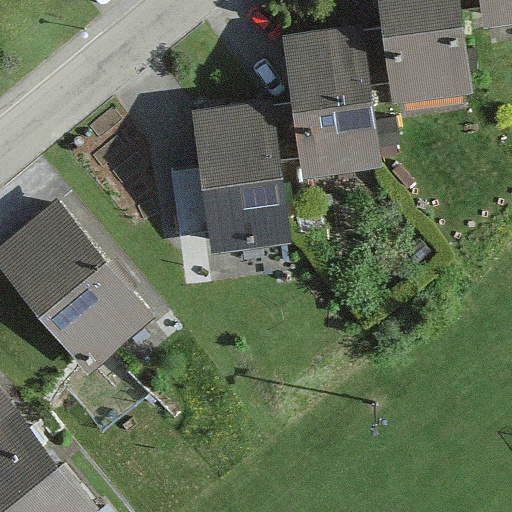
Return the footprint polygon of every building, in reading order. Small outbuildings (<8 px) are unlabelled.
[(457,0),(382,0),(396,98),(470,88),(457,0)] [(511,0),(483,0),(486,21),(511,17),(511,0)] [(358,14),(285,24),(305,170),(378,160),(358,14)] [(266,89),(192,99),(212,244),(286,234),(266,89)] [(63,194),(0,243),(0,260),(84,366),(156,309),(63,194)] [(91,511),(0,387),(0,511),(91,511)]
